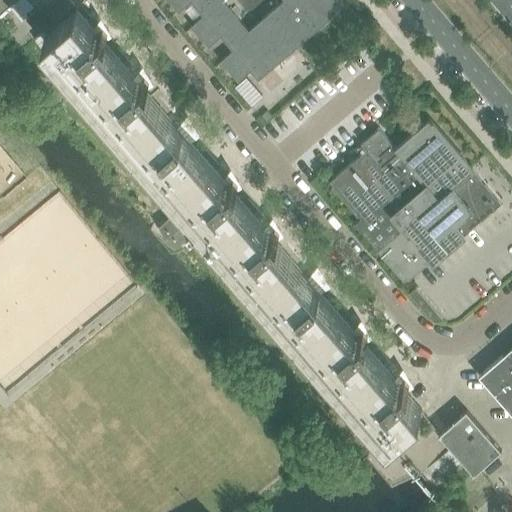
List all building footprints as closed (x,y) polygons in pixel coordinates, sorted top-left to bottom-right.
[(0,0),(0,9),(11,0),(18,0),(31,15),(27,18),(40,33),(75,2),(73,0),(0,0)] [(238,80),(250,69),(259,79),(279,61),(296,47),(332,15),(327,10),(338,0),(169,0),(179,11),(191,0),(203,14),(191,25),(206,42),(209,45),(220,34),(233,49),(221,59),(238,80)] [(101,36),(108,30),(104,25),(99,29),(95,29),(76,7),(45,35),(87,84),(119,57),(101,36)] [(143,85),(150,78),(146,73),(141,77),(136,77),(119,57),(87,84),(129,132),(160,105),(143,85)] [(262,94),(246,76),(235,85),(251,103),(262,94)] [(190,139),(198,132),(186,118),(178,126),(160,105),(129,132),(176,187),(208,159),(190,139)] [(473,209),(453,185),(473,168),(429,117),(396,146),(379,126),(361,141),(367,148),(330,179),(358,212),(362,216),(355,222),(404,279),(431,256),(434,260),(455,242),(452,238),(459,233),(453,226),(473,209)] [(231,187),(239,181),(234,176),(229,180),(225,180),(208,159),(176,187),(188,200),(198,211),(205,220),(218,235),(249,208),(231,187)] [(205,220),(198,211),(188,200),(160,225),(166,237),(177,245),(205,220)] [(290,256),(273,236),(280,230),(276,224),(271,229),(267,228),(249,208),(218,235),(259,283),(290,256)] [(328,284),(325,280),(316,270),(308,277),(290,256),(259,283),(306,338),(338,310),(320,290),(328,284)] [(361,338),(368,332),(364,327),(359,331),(355,331),(338,310),(306,338),(347,386),(379,359),(361,338)] [(511,356),(507,351),(479,374),(511,412),(511,356)] [(403,387),(410,381),(406,375),(401,380),(396,380),(379,359),(347,386),(390,435),(421,408),(403,387)] [(502,449),(467,408),(439,432),(465,462),(474,473),(502,449)]
